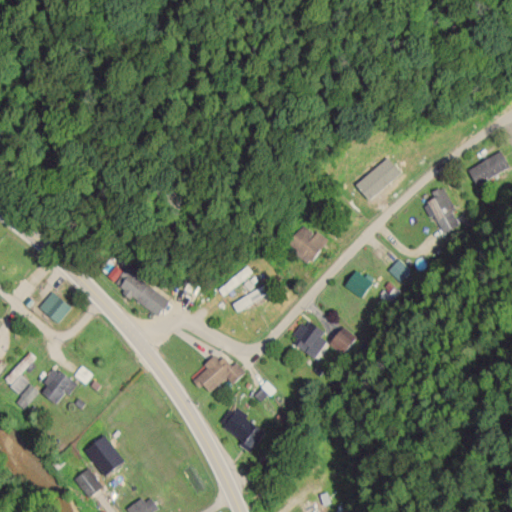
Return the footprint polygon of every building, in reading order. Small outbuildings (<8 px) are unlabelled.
[(476,184),(510,169),(503,152),(468,168),(476,184)] [(443,187),(432,192),(435,198),(424,204),(430,216),(435,214),(444,233),(462,224),(443,187)] [(287,247),(312,262),(327,239),(302,223),(287,247)] [(388,270),(401,282),(411,270),(399,259),(388,270)] [(159,315),(170,300),(141,279),(145,273),(130,262),(122,274),(115,269),(107,279),(159,315)] [(345,286),(362,298),(375,279),(367,273),(364,276),(356,270),(345,286)] [(58,323),(72,307),(52,291),(39,307),(58,323)] [(329,333),(306,319),(292,343),(314,357),(329,333)] [(330,344),(344,355),(354,341),(341,330),(330,344)] [(19,393),(29,382),(22,375),(38,358),(30,351),(4,379),(19,393)] [(211,392),(227,377),(233,384),(246,372),(237,362),(230,368),(217,353),(190,377),(200,388),(204,385),(211,392)] [(57,403),(65,391),(69,395),(78,383),(54,367),(43,382),(47,385),(42,393),(57,403)] [(25,409),(39,391),(31,384),(16,401),(25,409)] [(250,453),(267,432),(233,405),(219,423),(243,441),(240,445),(250,453)] [(105,476),(125,460),(104,435),(85,451),(105,476)] [(129,511),(154,511),(159,509),(149,494),(128,509),(129,511)] [(319,511),(314,499),(300,506),(302,511),(319,511),(320,511),(319,511)]
